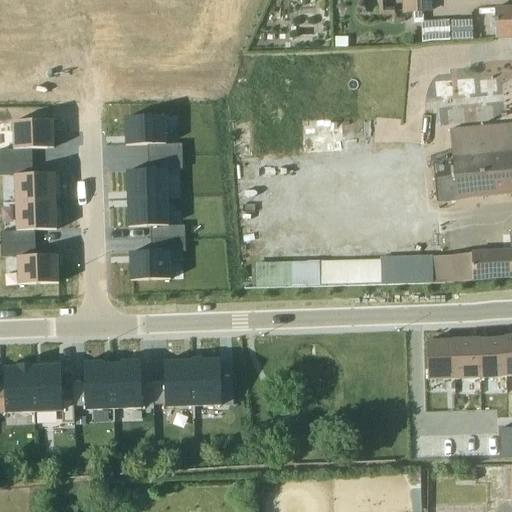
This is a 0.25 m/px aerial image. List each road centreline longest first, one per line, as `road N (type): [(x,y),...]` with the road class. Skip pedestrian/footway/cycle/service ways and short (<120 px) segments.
road 1 (residential): [(412,316),(95,328)]
road 2 (residential): [(90,125),(95,328)]
road 3 (residential): [(493,424),(417,428),(412,316)]
